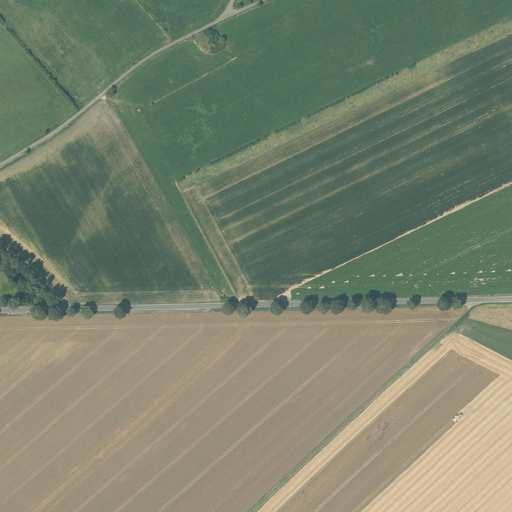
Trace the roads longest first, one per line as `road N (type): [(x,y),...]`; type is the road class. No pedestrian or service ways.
road 1 (tertiary): [(71,309),(511,299)]
road 2 (unclassified): [(0,166),(160,50),(266,0)]
road 3 (track): [(474,300),(250,511)]
